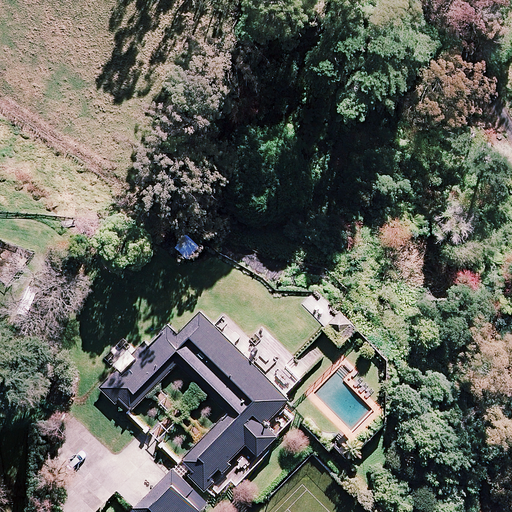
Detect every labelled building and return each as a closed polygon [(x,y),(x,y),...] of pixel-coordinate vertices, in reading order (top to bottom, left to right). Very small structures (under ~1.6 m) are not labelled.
[(24,267),(1,246),(0,246),(0,276),(8,284),(24,267)] [(260,347),(251,357),(202,310),(180,333),(169,322),(123,369),(148,393),(179,361),(214,395),(230,410),(182,460),(217,494),(233,478),(222,467),(249,439),(261,451),(281,430),(268,417),(290,394),(262,367),(271,358),(260,347)] [(359,328),(342,311),(325,328),(342,345),(359,328)] [(323,356),(315,348),(293,369),(302,377),(323,356)] [(198,511),(211,500),(175,466),(130,511),(198,511)]
